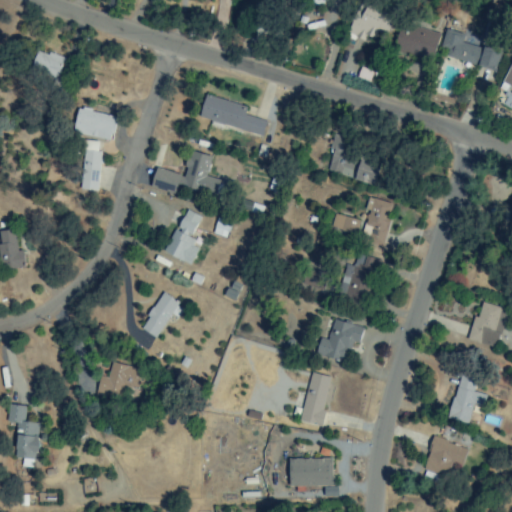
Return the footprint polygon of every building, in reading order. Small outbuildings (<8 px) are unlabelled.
[(345,0),(342,12),(304,0),(345,0)] [(363,36),(361,41),(342,33),(343,29),(346,20),(351,7),(380,19),(375,31),(370,29),(367,38),(363,36)] [(443,32),(461,37),(459,43),(497,52),(493,70),(455,61),(455,62),(436,57),(443,32)] [(35,49),(61,59),(53,80),(27,71),(35,49)] [(511,92),(511,94),(498,87),(511,59),(511,92)] [(357,66),(374,72),(370,84),(353,78),(357,66)] [(229,133),(184,119),(192,90),(244,105),(241,114),(264,121),(258,142),(229,133)] [(75,108),(116,118),(110,143),(69,133),(75,108)] [(334,137),(380,151),(371,184),(324,170),(334,137)] [(81,147),(100,150),(93,193),(75,191),(81,147)] [(205,175),(218,180),(212,198),(194,191),(183,187),(179,198),(146,186),(152,168),(179,177),(188,153),(210,161),(205,175)] [(270,174),(285,179),(280,194),(265,189),(270,174)] [(371,199),(391,205),(379,245),(359,239),(371,199)] [(185,208),(199,216),(189,236),(174,229),(175,226),(166,220),(172,211),(180,216),(185,208)] [(215,218),(231,223),(225,239),(210,234),(215,218)] [(0,229),(12,229),(13,251),(22,250),(23,268),(0,269),(0,229)] [(190,246),(196,249),(188,265),(161,251),(168,238),(172,229),(193,241),(190,246)] [(191,273),(201,278),(197,286),(187,282),(191,273)] [(138,327),(161,293),(178,303),(154,338),(138,327)] [(466,340),(480,298),(500,305),(495,317),(502,320),(492,349),(480,345),(466,340)] [(346,342),(343,351),(340,361),(314,354),(319,337),(326,339),(328,331),(329,331),(332,318),(361,327),(356,345),(346,342)] [(176,363),(181,356),(188,361),(183,368),(176,363)] [(105,377),(109,362),(140,369),(135,391),(120,387),(120,396),(94,394),(95,376),(105,377)] [(316,427),(295,422),(309,371),(329,377),(320,411),(324,412),(321,428),(316,427)] [(467,406),(470,407),(466,424),(460,422),(447,419),(458,375),(474,379),(471,390),(485,394),(481,407),(467,403),(467,406)] [(23,420),(36,422),(28,474),(9,471),(16,423),(5,422),(6,401),(24,403),(23,420)] [(246,411),(260,414),(259,422),(244,419),(246,411)] [(430,434),(467,447),(460,467),(450,463),(442,486),(419,478),(426,455),(423,454),(430,434)]
